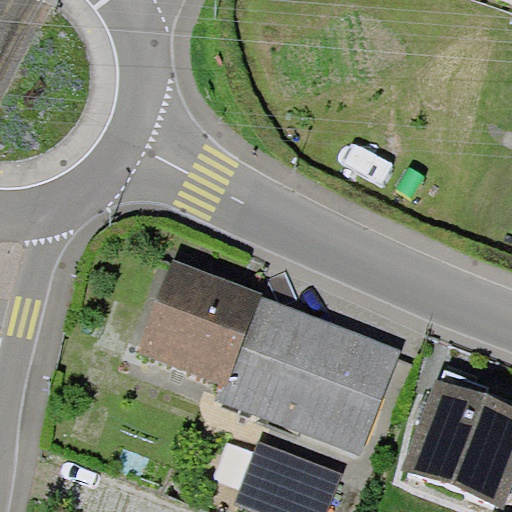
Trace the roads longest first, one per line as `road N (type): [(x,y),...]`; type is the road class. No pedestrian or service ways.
road 1 (residential): [(126,139),(410,280),(511,319)]
road 2 (primary): [(126,139),(143,74),(122,0)]
road 3 (primary): [(12,211),(70,195),(126,139)]
